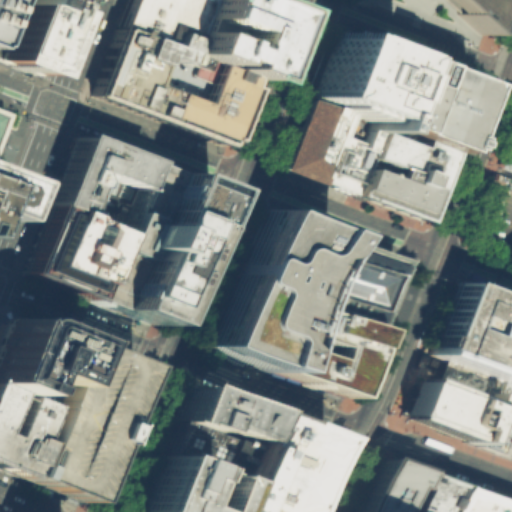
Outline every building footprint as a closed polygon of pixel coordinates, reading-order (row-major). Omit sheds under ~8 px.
[(0,0),(0,60),(30,73),(58,0),(0,0)] [(122,0),(112,27),(181,54),(201,0),(122,0)] [(201,0),(181,54),(242,77),(251,80),(278,9),(253,0),(201,0)] [(442,0),(479,34),(491,0),(442,0)] [(216,144),(219,136),(226,138),(245,86),(240,84),(242,77),(181,54),(112,27),(86,94),(216,144)] [(345,195),(372,124),(397,56),(369,46),(326,30),(300,97),(336,111),(309,181),(338,192),(345,195)] [(372,124),(390,132),(440,150),(446,134),(465,82),(397,56),(372,124)] [(309,181),(273,168),(300,97),(336,111),(309,181)] [(413,221),(440,150),(390,132),(372,124),(345,195),(413,221)] [(43,203),(73,215),(114,231),(131,189),(142,161),(70,133),(56,169),(43,203)] [(89,298),(112,307),(155,324),(208,186),(165,170),(142,161),(131,189),(114,231),(89,298)] [(89,298),(114,231),(73,215),(43,203),(17,270),(89,298)] [(278,370),(304,302),(330,232),(262,206),(247,245),(209,344),(278,370)] [(304,302),(373,328),(399,258),(330,232),(304,302)] [(511,305),(511,326),(493,377),(438,356),(424,351),(427,343),(450,282),(507,303),(511,305)] [(278,370),(347,396),(373,328),(304,302),(278,370)] [(16,317),(72,338),(46,407),(0,389),(0,319),(2,318),(6,316),(11,316),(16,317)] [(511,438),(497,444),(494,452),(481,448),(468,443),(484,401),(493,377),(511,326),(511,438)] [(86,503),(30,481),(20,477),(46,407),(72,338),(139,364),(116,423),(108,446),(86,503)] [(493,377),(484,401),(468,443),(449,435),(399,417),(415,375),(429,380),(438,358),(438,356),(493,377)] [(262,408),(193,381),(178,420),(248,446),(262,408)] [(0,389),(46,407),(20,477),(13,475),(0,470),(0,389)] [(304,511),(334,435),(309,425),(262,408),(248,446),(235,479),(222,511),(304,511)] [(166,452),(235,479),(248,446),(178,420),(166,452)] [(143,511),(166,452),(235,479),(222,511),(143,511)] [(402,511),(418,471),(384,458),(364,511),(402,511)] [(402,511),(442,511),(453,484),(418,471),(402,511)] [(442,511),(511,511),(511,506),(453,484),(442,511)]
